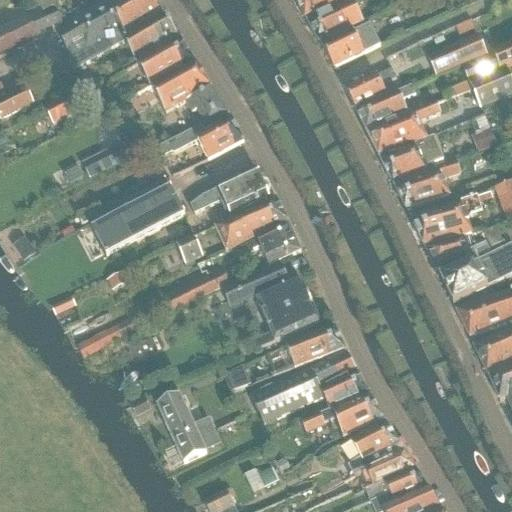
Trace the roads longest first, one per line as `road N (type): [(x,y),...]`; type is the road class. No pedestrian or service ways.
road 1 (residential): [(164,0),(254,137),(358,352),(455,511)]
road 2 (residential): [(511,443),(283,0)]
